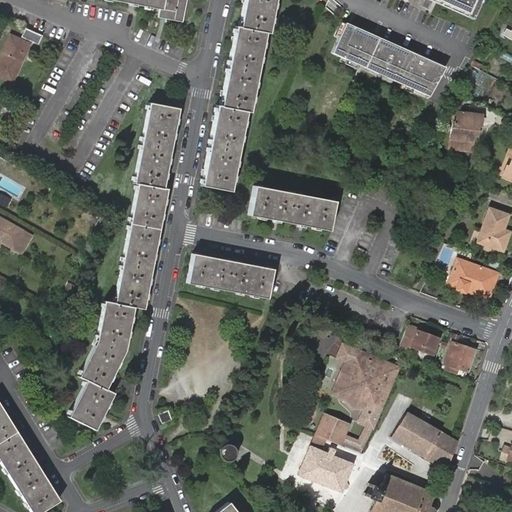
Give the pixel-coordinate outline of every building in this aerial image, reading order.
[(115,0),(159,9),(158,17),(181,21),(185,0),(115,0)] [(274,0),(244,0),(239,28),(235,27),(219,106),(216,106),(201,184),(230,190),(245,111),(248,112),(264,32),(268,33),(274,0)] [(481,0),(423,0),(421,6),(428,9),(431,0),(438,0),(474,16),(481,0)] [(444,63),(345,18),(331,49),(428,92),(444,63)] [(37,44),(42,35),(24,27),(20,36),(37,44)] [(511,29),(511,30),(511,32),(505,29),(503,35),(511,39),(511,29)] [(28,44),(9,36),(0,57),(0,75),(11,81),(28,44)] [(177,108),(149,103),(133,183),(136,183),(114,303),(104,301),(95,341),(78,376),(85,380),(68,416),(94,429),(112,393),(105,389),(124,349),(133,306),(142,308),(166,189),(162,188),(177,108)] [(461,140),(461,143),(473,144),(474,135),(477,135),(478,126),(480,126),(481,115),(457,112),(455,122),(452,122),(450,139),(461,140)] [(450,139),(449,149),(472,152),(473,144),(461,143),(461,140),(450,139)] [(511,148),(509,148),(506,155),(511,158),(508,166),(506,165),(502,176),(511,180),(511,148)] [(333,201),(253,185),(248,215),(328,229),(333,201)] [(500,235),(502,229),(507,215),(488,208),(476,242),(502,251),(507,238),(500,235)] [(0,240),(20,252),(30,234),(0,218),(0,240)] [(509,232),(502,229),(500,235),(507,238),(509,232)] [(82,250),(91,254),(94,245),(85,241),(82,250)] [(272,269),(192,254),(187,282),(266,298),(272,269)] [(458,280),(456,287),(456,289),(464,292),(465,290),(488,298),(497,273),(456,259),(450,277),(458,280)] [(448,283),(456,287),(458,280),(450,277),(448,283)] [(72,292),(76,285),(69,282),(65,289),(72,292)] [(417,329),(407,325),(399,345),(409,349),(410,346),(432,354),(438,338),(417,331),(417,329)] [(343,359),(349,345),(340,342),(334,356),(343,359)] [(475,350),(451,342),(444,363),(467,372),(475,350)] [(335,380),(343,398),(352,406),(363,406),(357,420),(365,424),(357,440),(343,434),(348,422),(323,412),(314,434),(325,439),(358,452),(398,366),(349,346),(343,359),(335,380)] [(343,398),(334,380),(329,392),(343,398)] [(39,511),(58,500),(0,405),(0,462),(31,511),(39,511)] [(168,410),(158,413),(161,423),(171,419),(168,410)] [(405,412),(389,437),(445,470),(455,445),(456,442),(405,412)] [(325,439),(314,434),(309,446),(320,451),(325,439)] [(226,443),(221,439),(218,444),(220,445),(219,446),(218,448),(218,450),(217,452),(218,453),(218,455),(219,456),(220,458),(222,459),(219,462),(230,472),(236,465),(231,459),(232,457),(233,457),(234,456),(234,454),(235,453),(235,451),(235,450),(234,448),(233,447),(232,445),(231,444),(229,443),(228,443),(227,442),(226,443)] [(309,446),(298,474),(339,490),(340,488),(342,488),(343,487),(345,486),(344,483),(343,482),(352,464),(320,451),(309,446)] [(387,472),(385,471),(379,486),(368,482),(367,486),(369,486),(366,493),(364,492),(363,495),(374,500),(369,511),(433,511),(433,509),(431,508),(430,506),(429,505),(433,494),(436,492),(436,491),(432,492),(424,489),(425,487),(422,486),(421,488),(414,485),(414,483),(412,481),(411,484),(406,482),(407,480),(404,478),(403,481),(400,479),(401,477),(398,476),(397,478),(387,474),(387,472)] [(236,511),(228,501),(213,511),(236,511)]
